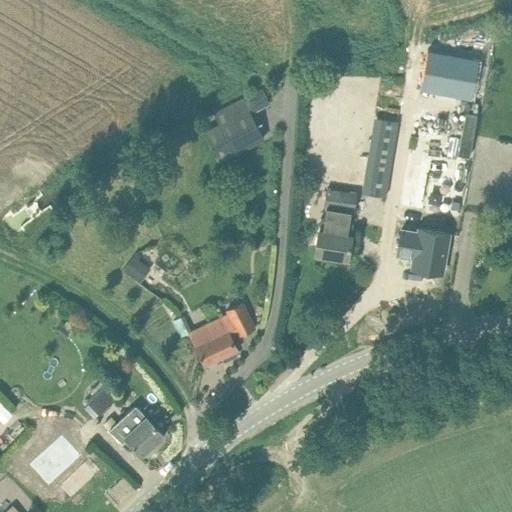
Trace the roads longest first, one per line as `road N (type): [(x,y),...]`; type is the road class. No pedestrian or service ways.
road 1 (unclassified): [(511,321),(454,332),(313,383),(202,455),(140,511)]
road 2 (track): [(198,425),(151,354),(124,329),(83,295),(0,252)]
road 3 (track): [(185,471),(207,475),(256,458),(286,459),(303,493)]
